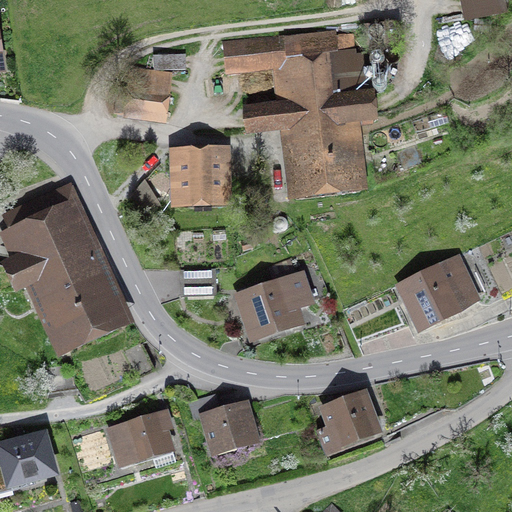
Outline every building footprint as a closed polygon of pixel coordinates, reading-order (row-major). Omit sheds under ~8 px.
[(468,0),(475,27),(511,18),(511,13),(509,0),(468,0)] [(1,18),(0,18),(0,77),(10,76),(1,18)] [(354,33),(225,50),(229,75),(274,69),(279,109),(249,113),(252,135),(289,130),(299,203),(374,193),(365,130),(390,127),(385,88),(362,91),(354,33)] [(175,79),(130,72),(122,121),(167,128),(175,79)] [(172,152),(173,210),(233,208),(231,150),(172,152)] [(140,326),(83,200),(4,235),(61,361),(140,326)] [(464,263),(401,292),(422,338),(485,309),(464,263)] [(212,273),(180,274),(181,298),(213,296),(212,273)] [(306,274),(237,298),(255,348),(324,324),(306,274)] [(147,372),(155,368),(147,351),(139,356),(147,372)] [(48,378),(51,393),(71,390),(69,375),(48,378)] [(372,392),(325,411),(343,454),(390,435),(372,392)] [(252,404),(205,418),(217,460),(265,445),(252,404)] [(183,449),(170,411),(109,432),(122,470),(183,449)] [(0,494),(61,478),(50,436),(3,449),(0,438),(0,494)]
